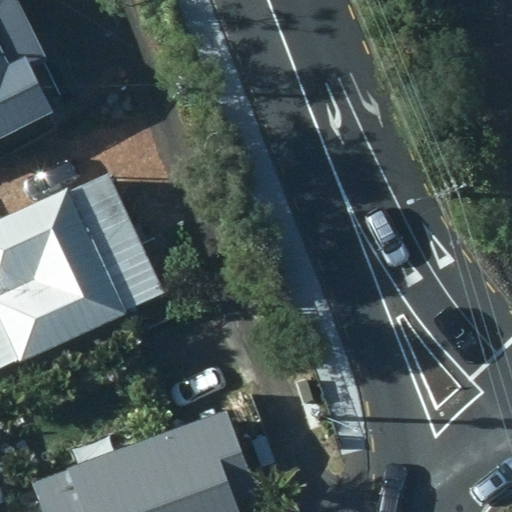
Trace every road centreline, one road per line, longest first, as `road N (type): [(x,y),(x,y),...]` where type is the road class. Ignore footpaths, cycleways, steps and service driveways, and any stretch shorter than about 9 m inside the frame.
road 1 (primary): [(407,478),(301,66)]
road 2 (primary): [(301,66),(511,398)]
road 3 (secondary): [(407,478),(454,429),(511,413)]
